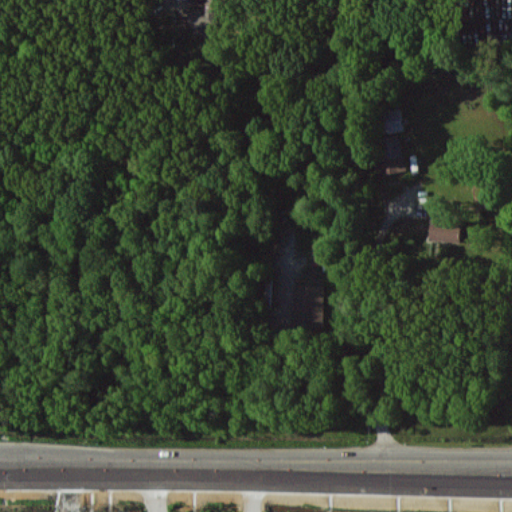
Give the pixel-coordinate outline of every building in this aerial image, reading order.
[(192,8),(191,24),(197,25),(196,35),(211,35),(212,26),(220,27),(221,0),(205,0),(205,9),(192,8)] [(405,130),(401,108),(384,111),(389,133),(405,130)] [(406,170),(401,135),(374,139),(379,175),(406,170)] [(461,241),(462,222),(433,220),(432,239),(461,241)] [(325,328),(326,284),(296,284),(296,327),(325,328)]
